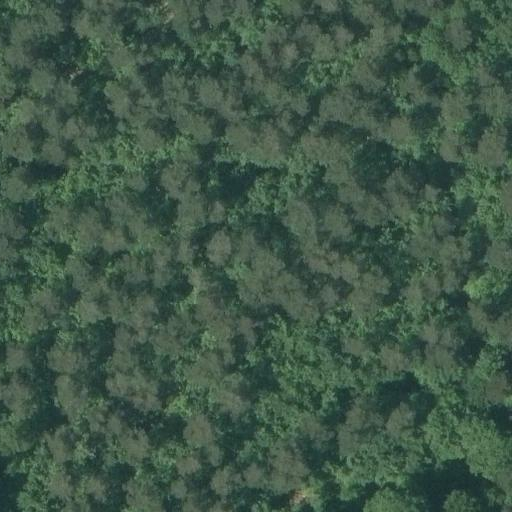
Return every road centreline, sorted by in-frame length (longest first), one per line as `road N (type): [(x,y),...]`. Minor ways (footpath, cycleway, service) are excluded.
road 1 (track): [(0,451),(474,374)]
road 2 (track): [(474,374),(416,0)]
road 3 (track): [(474,374),(499,511)]
